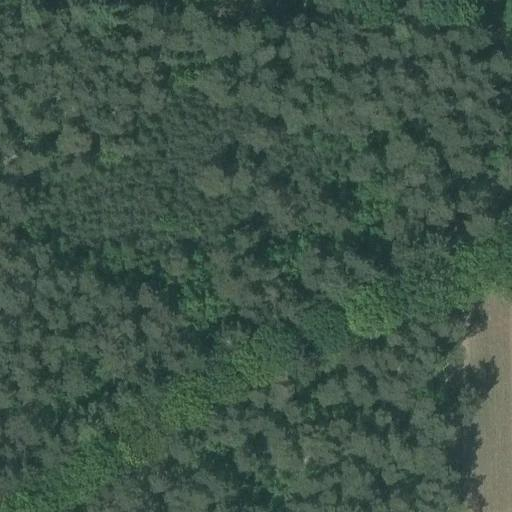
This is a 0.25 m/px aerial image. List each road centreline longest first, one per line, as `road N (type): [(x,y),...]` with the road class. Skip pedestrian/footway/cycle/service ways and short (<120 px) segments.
road 1 (track): [(511,248),(351,303),(214,378),(10,511)]
road 2 (track): [(0,17),(58,7),(435,22),(511,13)]
